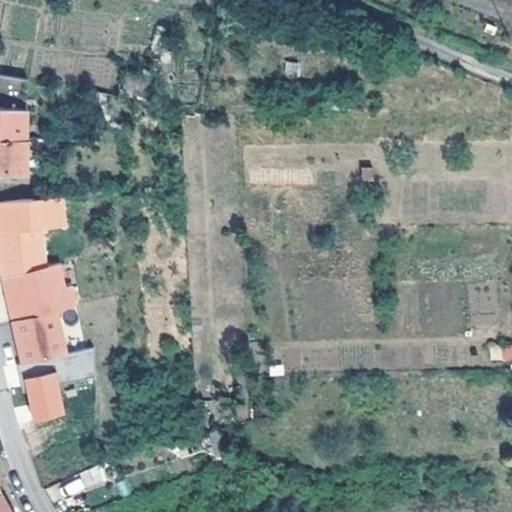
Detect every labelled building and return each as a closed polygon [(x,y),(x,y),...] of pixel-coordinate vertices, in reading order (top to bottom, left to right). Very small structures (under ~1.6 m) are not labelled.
[(0,106),(27,109),(26,78),(0,73),(0,106)] [(0,106),(0,137),(26,139),(27,109),(0,106)] [(26,139),(0,137),(0,170),(22,173),(26,139)] [(53,263),(0,276),(0,293),(0,295),(4,294),(6,301),(2,302),(6,319),(51,309),(70,305),(65,284),(58,286),(53,263)] [(51,309),(6,319),(16,361),(61,351),(51,309)] [(490,361),(511,359),(511,343),(489,345),(490,361)] [(22,380),(35,424),(67,415),(54,370),(22,380)] [(80,492),(88,511),(191,472),(178,437),(115,461),(121,477),(80,492)] [(102,468),(48,487),(53,501),(107,481),(102,468)]
